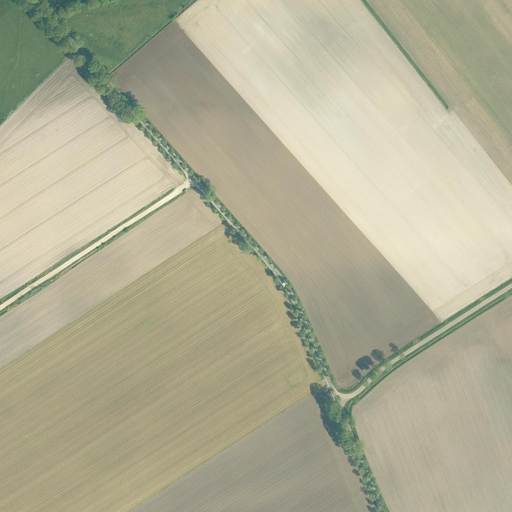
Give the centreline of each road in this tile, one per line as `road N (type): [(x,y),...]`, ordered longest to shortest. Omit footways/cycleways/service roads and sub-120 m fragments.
road 1 (tertiary): [(336,401),(274,269),(34,0)]
road 2 (track): [(0,307),(194,179)]
road 3 (unclassified): [(336,401),(511,285)]
road 4 (tertiary): [(383,511),(336,401)]
